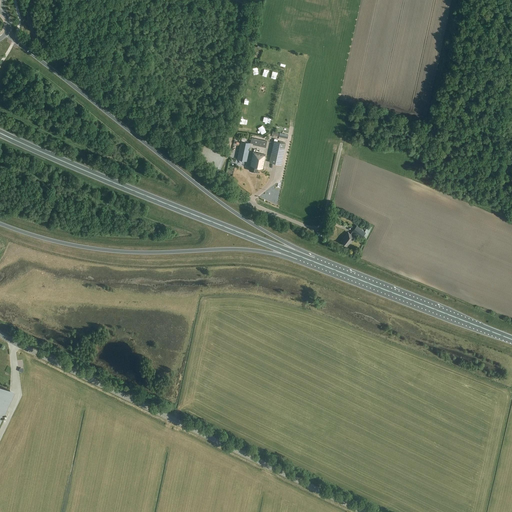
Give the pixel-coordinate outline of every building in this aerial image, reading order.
[(235,157),(237,158),(237,159),(247,161),(250,142),(245,141),(246,138),(242,137),(241,141),(238,156),(236,155),(235,157)] [(266,146),(267,140),(255,137),(253,144),(266,146)] [(281,165),(286,143),(274,141),(269,162),(281,165)] [(262,168),(265,155),(252,152),(249,165),(249,166),(249,170),(257,172),(258,167),(262,168)] [(349,242),(351,243),(357,235),(361,238),(363,235),(366,238),(371,227),(368,225),(365,231),(357,225),(352,231),(350,234),(347,232),(340,241),(346,246),(349,242)] [(0,421),(5,410),(1,408),(9,390),(0,385),(0,421)]
